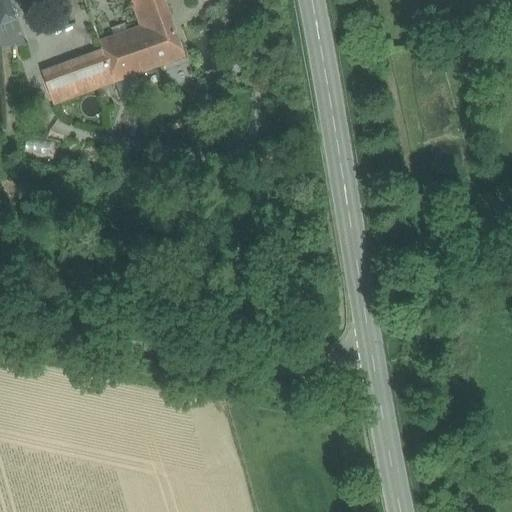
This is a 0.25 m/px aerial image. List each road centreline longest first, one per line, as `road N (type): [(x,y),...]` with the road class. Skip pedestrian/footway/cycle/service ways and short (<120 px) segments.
road 1 (secondary): [(308,0),(369,380)]
road 2 (unclassified): [(369,380),(303,376),(0,321)]
road 3 (secondary): [(369,380),(404,511)]
